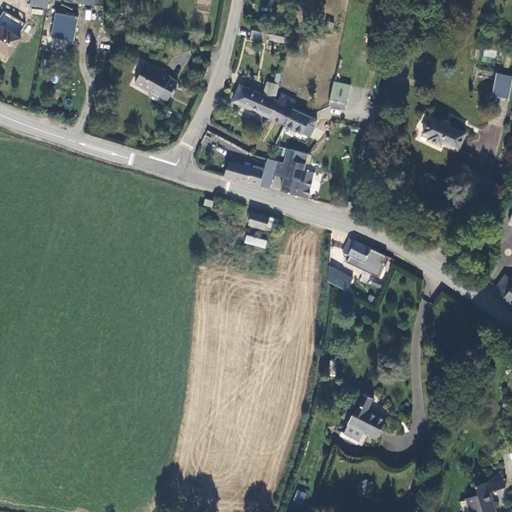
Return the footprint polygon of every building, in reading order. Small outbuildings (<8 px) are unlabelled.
[(49,0),(31,0),(31,4),(48,8),(49,0)] [(0,48),(11,53),(21,35),(12,30),(16,20),(43,24),(46,15),(9,10),(8,16),(0,11),(0,48)] [(49,24),(48,31),(71,34),(73,19),(46,15),(43,24),(49,24)] [(275,22),(261,20),(259,31),(273,32),(275,22)] [(325,31),(332,33),(334,23),(327,21),(325,31)] [(273,32),(259,31),(258,38),(272,40),(273,32)] [(166,101),(176,81),(167,76),(168,74),(160,70),(158,72),(143,63),(137,72),(138,74),(133,83),(149,90),(147,95),(156,100),(158,97),(166,101)] [(510,77),(493,73),(490,93),(506,96),(510,77)] [(334,79),(329,102),(347,106),(352,83),(334,79)] [(272,100),(276,84),(266,81),(264,94),(237,82),(228,102),(233,104),(270,120),(277,102),(272,100)] [(277,102),(270,120),(286,127),(292,109),(295,101),(280,94),(277,102)] [(310,137),(317,120),(292,109),(286,127),(310,137)] [(427,114),(420,130),(427,134),(425,138),(439,144),(440,141),(454,147),(462,130),(427,114)] [(286,164),(283,176),(280,188),(315,197),(321,173),(302,168),(306,153),(286,148),(283,163),(286,164)] [(276,160),(266,157),(262,168),(259,183),(268,185),(272,173),(276,160)] [(276,160),(272,173),(276,174),(283,176),(286,164),(283,163),(279,161),(276,160)] [(259,183),(262,168),(251,165),(251,167),(226,162),(223,175),(231,177),(231,179),(249,183),(249,181),(259,183)] [(204,204),(212,207),(214,201),(206,199),(204,204)] [(271,230),(274,217),(250,210),(246,223),(271,230)] [(244,243),(265,249),(267,241),(246,235),(244,243)] [(374,267),(382,252),(353,240),(346,254),(374,267)] [(353,277),(328,264),(327,283),(346,292),(353,277)] [(511,279),(505,274),(494,288),(503,295),(502,296),(511,303),(511,279)] [(468,381),(462,397),(468,399),(473,383),(468,381)] [(387,417),(369,408),(375,397),(363,391),(348,423),(368,432),(376,438),(387,417)] [(368,432),(348,423),(343,433),(341,432),(338,437),(361,447),(368,432)] [(467,495),(472,511),(488,511),(497,509),(491,489),(506,483),(500,467),(494,473),(486,478),(478,481),(476,481),(479,491),(467,495)] [(293,504),(303,506),(306,492),(296,490),(293,504)]
